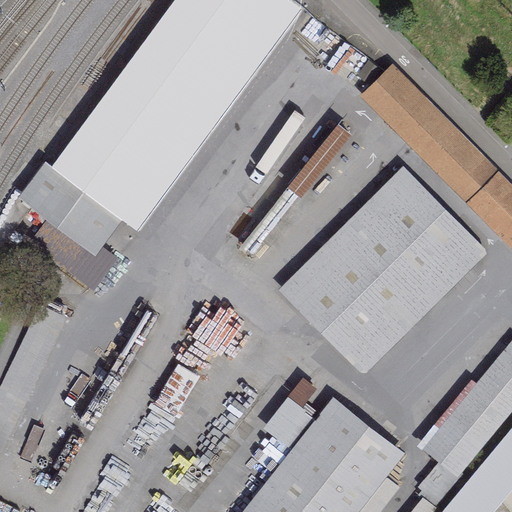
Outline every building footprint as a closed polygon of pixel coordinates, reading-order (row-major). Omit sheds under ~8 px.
[(137,222),(301,0),(168,0),(51,158),(45,156),(20,189),(91,247),(119,212),(137,222)] [(511,182),(390,60),(359,91),(511,244),(511,182)] [(338,135),(249,252),(264,263),(354,146),(338,135)] [(405,163),(277,285),(358,368),(485,246),(405,163)] [(431,382),(489,323),(463,297),(451,310),(445,304),(399,351),(431,382)] [(207,309),(194,353),(233,364),(246,320),(207,309)] [(36,321),(0,401),(0,456),(6,459),(62,333),(36,321)] [(511,407),(511,337),(423,444),(439,457),(417,484),(435,499),(511,407)] [(404,448),(331,392),(237,511),(353,511),(385,473),(404,448)] [(488,511),(511,483),(511,421),(436,511),(488,511)] [(375,511),(398,483),(385,473),(353,511),(375,511)]
